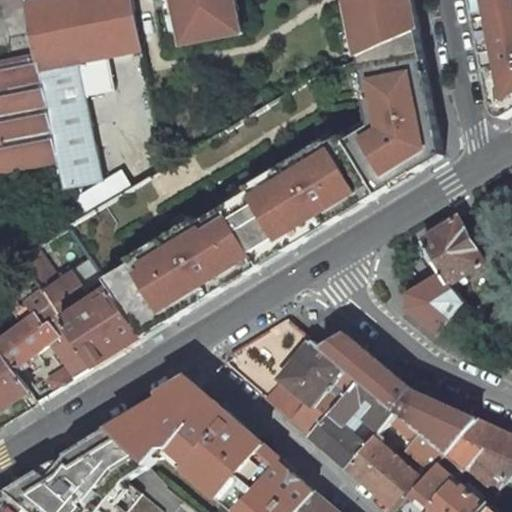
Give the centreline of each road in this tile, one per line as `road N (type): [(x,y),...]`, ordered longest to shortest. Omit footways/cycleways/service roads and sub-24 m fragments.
road 1 (residential): [(372,511),(183,348)]
road 2 (residential): [(511,400),(432,362),(324,262)]
road 3 (secondary): [(0,460),(183,348)]
road 4 (secondary): [(324,262),(480,166)]
road 5 (residential): [(480,166),(446,0)]
road 6 (secondary): [(183,348),(324,262)]
